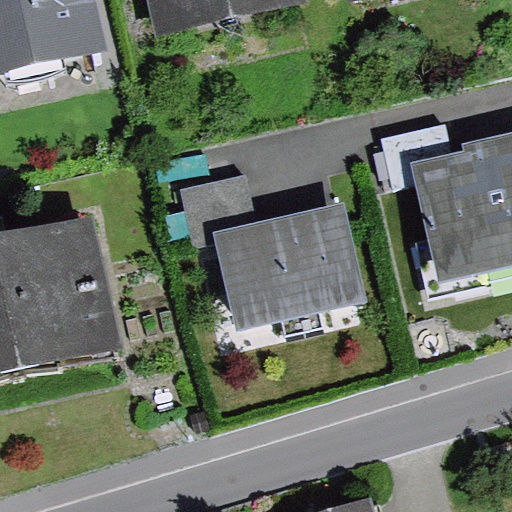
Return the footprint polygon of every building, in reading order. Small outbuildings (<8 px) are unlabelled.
[(0,0),(0,64),(90,45),(80,0),(0,0)] [(164,0),(169,20),(257,0),(164,0)] [(511,155),(454,169),(445,128),(381,143),(393,192),(424,185),(446,280),(511,265),(511,155)] [(193,251),(222,244),(241,328),(355,302),(337,218),(258,236),(245,177),(180,192),(193,251)] [(0,370),(110,346),(84,231),(0,250),(0,370)]
